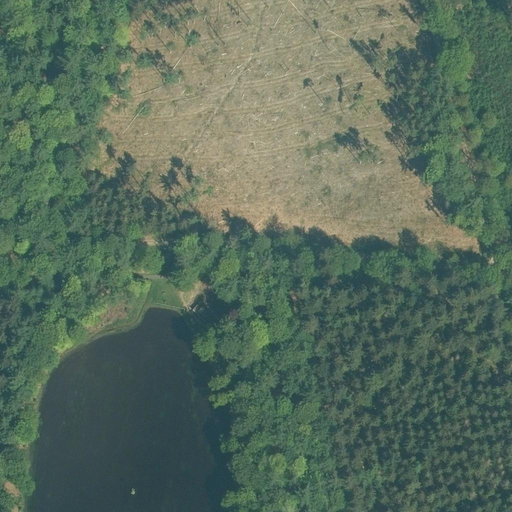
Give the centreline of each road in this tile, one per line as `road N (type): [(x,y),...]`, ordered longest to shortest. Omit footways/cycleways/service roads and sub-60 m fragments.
road 1 (track): [(180,243),(496,269)]
road 2 (track): [(426,0),(496,269)]
road 3 (track): [(0,267),(82,247),(180,243)]
